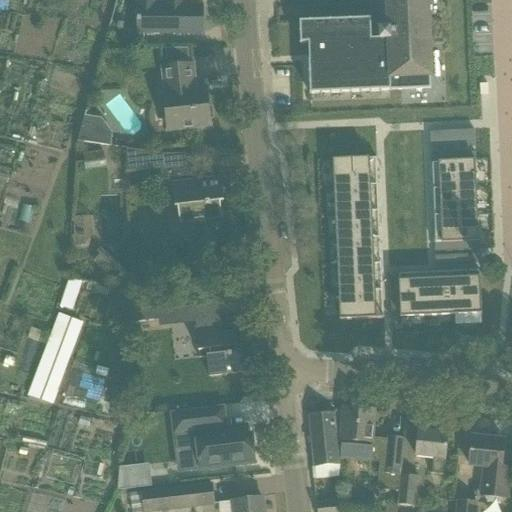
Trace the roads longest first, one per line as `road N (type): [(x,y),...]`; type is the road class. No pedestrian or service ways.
road 1 (residential): [(282,376),(245,0)]
road 2 (residential): [(282,376),(511,394)]
road 3 (residential): [(506,0),(511,144)]
road 4 (residential): [(298,511),(282,376)]
